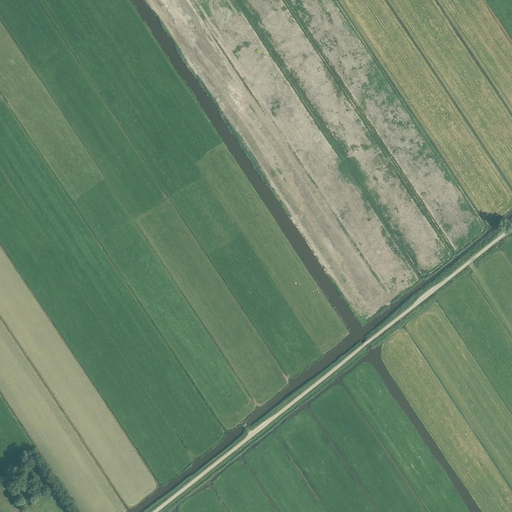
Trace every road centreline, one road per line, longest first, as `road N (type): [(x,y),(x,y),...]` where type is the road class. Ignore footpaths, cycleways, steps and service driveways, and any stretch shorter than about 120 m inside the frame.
road 1 (unclassified): [(156,511),(511,228)]
road 2 (track): [(219,385),(239,416),(289,376),(301,355)]
